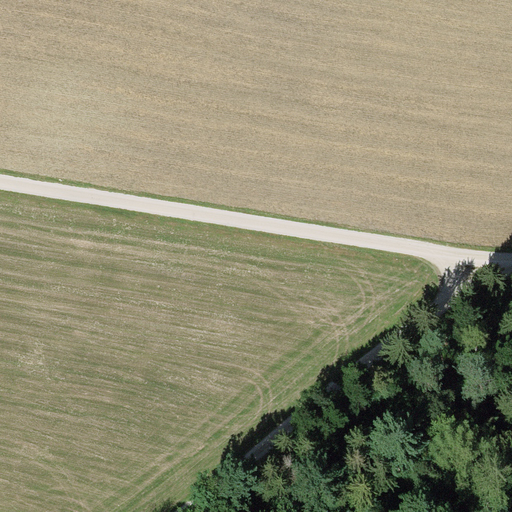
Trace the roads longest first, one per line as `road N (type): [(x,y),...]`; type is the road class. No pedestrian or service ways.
road 1 (track): [(0,179),(466,258)]
road 2 (track): [(175,511),(466,258)]
